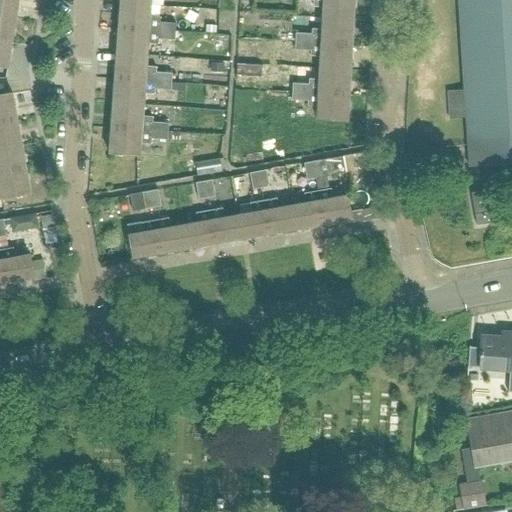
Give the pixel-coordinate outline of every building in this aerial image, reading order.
[(0,0),(0,15),(17,18),(20,0),(0,0)] [(323,18),(354,20),(355,0),(298,0),(314,1),(314,7),(324,7),(323,18)] [(511,0),(459,0),(470,167),(511,164),(511,0)] [(119,27),(176,31),(177,23),(161,22),(162,17),(151,16),(152,4),(121,2),(119,27)] [(0,40),(13,43),(17,18),(0,15),(0,40)] [(296,42),(353,45),(354,20),(323,18),(322,29),(312,28),(312,34),(296,33),(296,42)] [(117,52),(149,55),(149,44),(159,45),(160,39),(176,40),(176,31),(119,27),(117,52)] [(0,66),(9,68),(13,43),(0,40),(0,66)] [(320,68),(351,70),(353,45),(296,42),(295,50),(311,51),(311,57),(321,57),(320,68)] [(115,77),(173,82),(173,73),(157,72),(157,67),(148,66),(149,55),(117,52),(115,77)] [(257,69),(258,81),(272,81),(272,68),(257,69)] [(292,92),(350,95),(351,70),(320,68),(319,79),(310,78),(309,84),(293,83),(292,92)] [(113,102),(145,105),(146,93),(156,94),(156,88),(172,90),(173,82),(115,77),(113,102)] [(350,95),(292,92),(292,100),(308,101),(308,106),(317,107),(317,119),(348,121),(350,95)] [(0,122),(18,119),(13,93),(0,95),(0,122)] [(112,128),(169,132),(170,123),(154,122),(154,116),(144,116),(145,105),(113,102),(112,128)] [(0,147),(22,144),(18,119),(0,122),(0,147)] [(169,132),(112,128),(110,153),(141,156),(142,143),(152,144),(153,139),(169,140),(169,132)] [(181,131),(170,130),(170,140),(180,141),(181,131)] [(22,144),(0,147),(0,173),(27,169),(22,144)] [(195,162),(198,175),(222,171),(219,157),(195,162)] [(344,157),(322,161),(325,177),(328,177),(347,173),(344,157)] [(325,177),(322,161),(313,162),(316,179),(319,191),(325,224),(353,219),(348,196),(334,198),(332,189),(330,189),(328,177),(325,177)] [(316,179),(313,162),(305,164),(308,180),(316,179)] [(0,195),(1,200),(32,194),(27,169),(0,173),(0,195)] [(267,170),(259,172),(262,188),(270,187),(267,170)] [(262,188),(259,172),(250,173),(253,190),(262,188)] [(213,180),(204,182),(207,198),(216,197),(213,180)] [(207,198),(204,182),(196,183),(199,200),(207,198)] [(159,190),(150,191),(153,208),(162,206),(160,193),(159,190)] [(150,191),(142,193),(145,209),(153,208),(150,191)] [(293,205),(297,229),(325,224),(319,191),(305,193),(307,203),(293,205)] [(491,223),(485,191),(472,193),(477,225),(491,223)] [(133,211),(145,209),(142,193),(130,195),(133,211)] [(297,229),(293,205),(279,208),(278,198),(264,200),(270,233),(297,229)] [(270,233),(264,200),(251,203),(252,212),(239,215),(243,238),(270,233)] [(243,238),(239,215),(225,217),(223,208),(210,210),(216,243),(243,238)] [(216,243),(210,210),(196,213),(198,222),(185,224),(189,248),(216,243)] [(189,248),(185,224),(171,227),(169,218),(156,220),(162,253),(189,248)] [(134,258),(162,253),(156,220),(143,222),(144,232),(129,235),(134,258)] [(1,251),(7,284),(35,279),(31,255),(16,258),(15,248),(8,249),(1,251)] [(511,337),(483,336),(483,335),(482,335),(481,347),(469,347),(468,366),(511,370),(510,392),(511,392),(511,337)] [(481,481),(479,467),(509,461),(509,462),(511,461),(511,428),(496,432),(494,421),(468,425),(472,446),(462,448),(468,483),(460,485),(465,509),(486,505),(481,481)]
